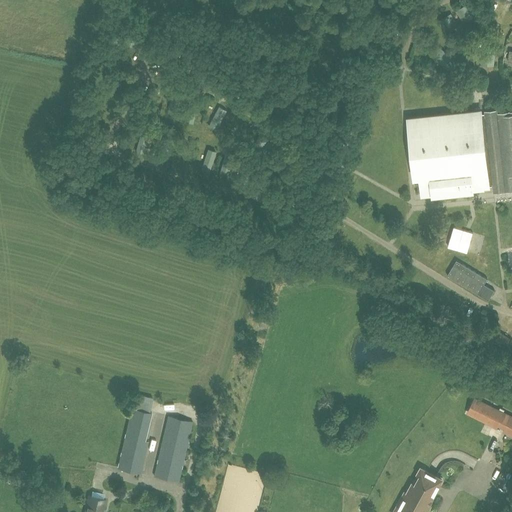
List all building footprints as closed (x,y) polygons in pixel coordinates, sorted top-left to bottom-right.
[(485,109),(485,113),(481,113),(489,185),(493,185),(493,191),(511,189),(511,110),(497,111),(497,108),(485,109)] [(481,109),(408,117),(414,178),(419,177),(421,194),(432,193),(432,196),(473,192),(473,188),(489,187),(489,185),(481,113),(481,109)] [(488,237),(450,226),(444,246),(482,257),(488,237)] [(457,259),(447,275),(488,300),(495,290),(484,283),(487,278),(457,259)] [(511,416),(475,398),(468,412),(497,427),(498,423),(505,426),(503,430),(511,434),(511,416)] [(179,481),(193,421),(168,416),(154,475),(179,481)] [(145,440),(125,436),(118,467),(140,472),(148,441),(145,440)] [(426,511),(430,505),(428,504),(431,498),(431,499),(442,479),(421,467),(411,486),(407,492),(405,491),(393,511),(426,511)] [(84,511),(102,511),(106,499),(89,495),(84,511)]
